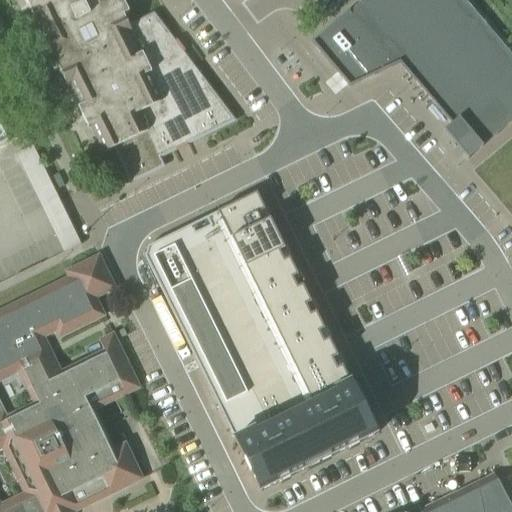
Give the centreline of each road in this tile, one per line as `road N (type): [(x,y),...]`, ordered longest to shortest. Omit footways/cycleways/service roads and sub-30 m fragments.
road 1 (residential): [(246,511),(114,240),(315,141)]
road 2 (unclassified): [(315,141),(370,117),(501,279)]
road 3 (unclassified): [(511,413),(311,511)]
road 4 (residential): [(227,28),(315,141)]
